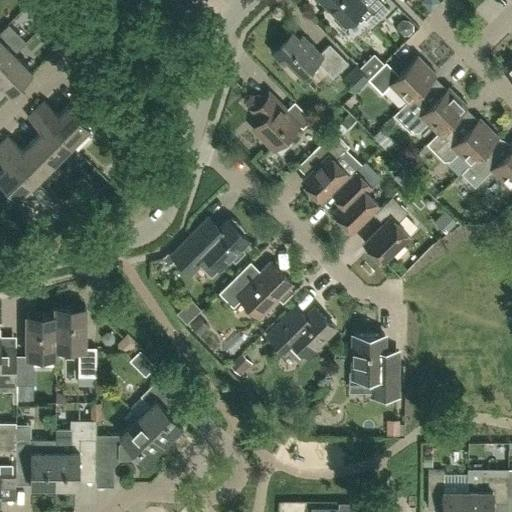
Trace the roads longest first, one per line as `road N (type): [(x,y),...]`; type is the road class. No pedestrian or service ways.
road 1 (residential): [(391,295),(360,295),(275,209),(252,199),(213,160),(186,152)]
road 2 (residential): [(0,275),(154,227),(186,152)]
road 3 (residential): [(186,152),(230,18),(246,0)]
road 4 (residential): [(155,496),(216,498),(236,487),(239,462),(215,436)]
